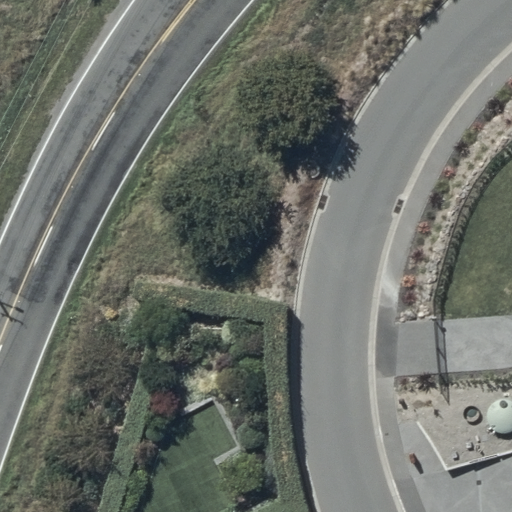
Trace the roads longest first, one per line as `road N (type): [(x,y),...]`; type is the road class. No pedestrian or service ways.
road 1 (residential): [(360,511),(335,420),(331,338),(344,249),(372,166),(421,84),(504,0)]
road 2 (tertiary): [(0,324),(95,114),(171,0)]
